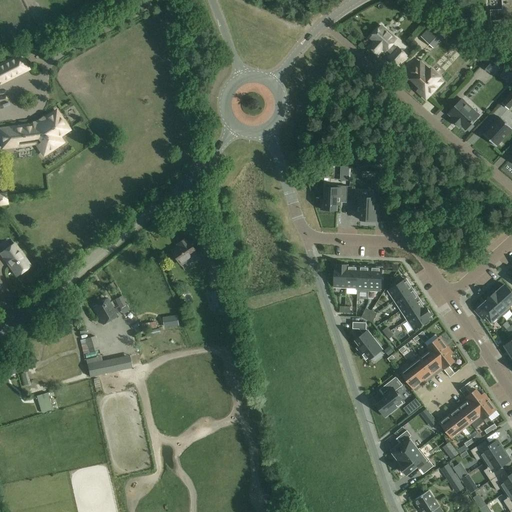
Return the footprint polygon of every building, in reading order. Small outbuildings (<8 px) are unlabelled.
[(511,18),(511,0),(502,0),(503,9),(490,9),(490,20),(511,18)] [(424,15),(419,10),(414,16),(419,21),(424,15)] [(421,36),(433,48),(447,32),(435,21),(421,36)] [(396,40),(381,26),(370,38),(374,42),(369,47),(377,55),(382,49),(385,52),(387,51),(391,55),(388,58),(397,66),(407,56),(398,47),(397,48),(392,44),(396,40)] [(0,81),(27,68),(20,55),(0,64),(0,81)] [(482,65),(482,66),(489,72),(499,62),(491,55),(482,65)] [(420,62),(407,76),(420,87),(417,91),(426,99),(441,82),(438,79),(440,77),(431,69),(429,71),(420,62)] [(511,92),(502,103),(509,109),(511,105),(511,92)] [(479,115),(472,109),(462,99),(448,114),(453,118),(452,120),(459,127),(460,125),(466,130),(467,129),(469,131),(474,126),(471,124),(479,115)] [(0,134),(2,147),(35,142),(43,154),(61,142),(57,136),(68,129),(56,111),(36,124),(0,128),(0,134)] [(511,129),(511,128),(500,117),(499,118),(500,118),(484,134),(484,135),(496,146),(497,146),(511,129)] [(325,200),(322,200),(321,209),(337,210),(337,205),(340,205),(341,202),(347,202),(348,186),(326,185),(325,200)] [(374,198),(352,197),(351,211),(357,211),(357,214),(361,214),(360,220),(376,220),(376,211),(373,211),(374,198)] [(172,252),(181,265),(197,254),(201,259),(209,253),(202,243),(194,249),(187,238),(179,243),(181,245),(172,252)] [(0,253),(16,276),(30,266),(14,243),(0,253)] [(334,287),(346,288),(347,266),(348,266),(348,265),(337,265),(337,266),(335,266),(334,287)] [(347,266),(346,288),(357,288),(358,267),(348,266),(347,266)] [(357,290),(369,291),(370,268),(358,267),(357,288),(357,290)] [(382,268),(370,268),(369,291),(381,292),(382,268)] [(388,291),(395,301),(412,289),(406,279),(404,280),(403,278),(398,282),(399,284),(388,291)] [(509,307),(511,303),(511,292),(505,285),(496,292),(496,293),(509,307)] [(223,289),(213,292),(210,292),(213,308),(219,307),(220,315),(232,313),(230,304),(227,305),(223,289)] [(412,289),(395,301),(401,310),(419,299),(412,289)] [(487,300),(502,316),(511,308),(509,307),(496,293),(496,292),(487,300)] [(119,309),(127,305),(122,296),(114,300),(119,309)] [(114,309),(107,298),(92,307),(103,325),(117,316),(115,313),(118,312),(115,308),(114,309)] [(419,299),(401,310),(407,320),(425,308),(419,299)] [(493,324),(502,316),(487,300),(475,311),(483,319),(486,316),(493,324)] [(426,307),(425,308),(407,320),(414,330),(431,318),(430,316),(431,315),(426,307)] [(179,324),(178,316),(163,318),(164,326),(179,324)] [(359,329),(363,334),(356,340),(360,346),(357,348),(367,361),(382,349),(368,331),(366,329),(366,323),(353,322),(353,329),(359,329)] [(391,331),(387,327),(382,330),(386,335),(391,331)] [(394,335),(391,331),(386,335),(389,339),(394,335)] [(424,343),(429,339),(422,331),(418,335),(420,338),(424,343)] [(90,352),(99,349),(95,336),(86,339),(90,352)] [(435,358),(448,348),(440,337),(427,347),(429,351),(430,351),(435,358)] [(448,348),(435,358),(442,367),(444,369),(454,361),(449,355),(452,353),(448,348)] [(442,367),(435,358),(430,351),(429,351),(420,358),(433,374),(442,367)] [(131,368),(129,358),(87,367),(89,377),(131,368)] [(433,374),(420,358),(411,365),(423,381),(433,374)] [(411,365),(401,373),(414,389),(423,381),(411,365)] [(380,389),(384,394),(386,397),(376,405),(386,416),(404,402),(395,391),(402,385),(396,377),(380,389)] [(475,408),(488,398),(484,393),(481,396),(476,389),(466,397),(468,400),(475,408)] [(47,393),(36,396),(41,413),(52,409),(47,393)] [(496,409),(488,398),(475,408),(480,415),(480,416),(483,420),(496,409)] [(409,414),(421,405),(416,399),(404,408),(409,414)] [(468,400),(459,407),(471,423),(480,416),(480,415),(475,408),(468,400)] [(471,423),(459,407),(449,414),(461,430),(471,423)] [(426,410),(421,414),(424,419),(430,415),(426,410)] [(461,430),(449,414),(439,422),(452,438),(461,430)] [(391,451),(401,463),(418,450),(408,438),(411,436),(407,430),(397,438),(401,443),(391,451)] [(481,458),(484,463),(504,450),(497,440),(485,448),(482,443),(471,450),(477,460),(481,458)] [(420,448),(418,450),(401,463),(402,464),(400,466),(407,474),(417,466),(423,474),(433,466),(420,448)] [(448,453),(452,458),(458,453),(454,449),(448,453)] [(510,460),(504,450),(484,463),(488,468),(484,471),(490,480),(502,473),(499,468),(510,460)] [(441,469),(451,483),(452,482),(455,486),(460,483),(448,464),(441,469)] [(502,473),(490,480),(497,490),(501,488),(504,493),(511,487),(511,473),(505,478),(502,473)] [(473,485),(467,488),(471,493),(476,490),(473,485)] [(443,511),(429,490),(415,500),(422,511),(443,511)]
